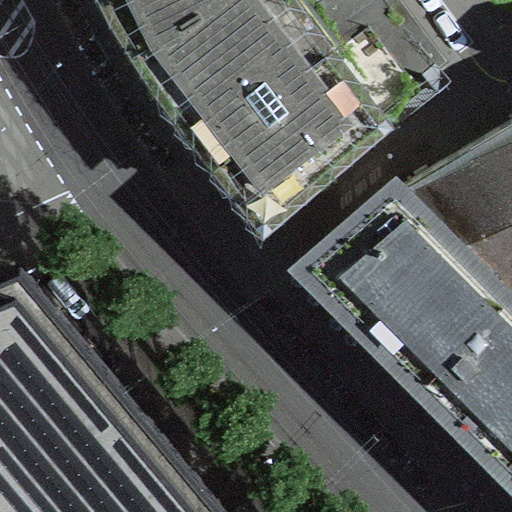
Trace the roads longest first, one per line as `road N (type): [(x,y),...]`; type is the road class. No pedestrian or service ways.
road 1 (residential): [(392,511),(99,177)]
road 2 (residential): [(99,177),(0,21)]
